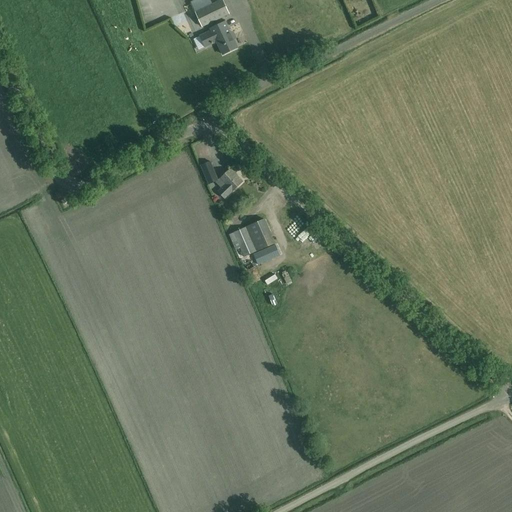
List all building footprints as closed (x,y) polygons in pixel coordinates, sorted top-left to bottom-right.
[(222,0),(221,0),(195,13),(202,27),(229,14),(222,0)] [(223,55),(238,48),(225,22),(211,29),(212,31),(200,36),(205,47),(217,42),(223,55)] [(218,180),(216,175),(210,161),(201,165),(209,184),(218,180)] [(231,169),(216,183),(222,189),(218,192),(225,199),(243,181),(231,169)] [(240,259),(275,243),(264,219),(233,232),(233,233),(229,234),(232,242),(240,259)] [(310,247),(319,238),(313,232),(304,241),(310,247)] [(267,283),(277,276),(274,272),(264,278),(267,283)] [(273,305),(277,303),(272,292),(268,293),(273,305)]
